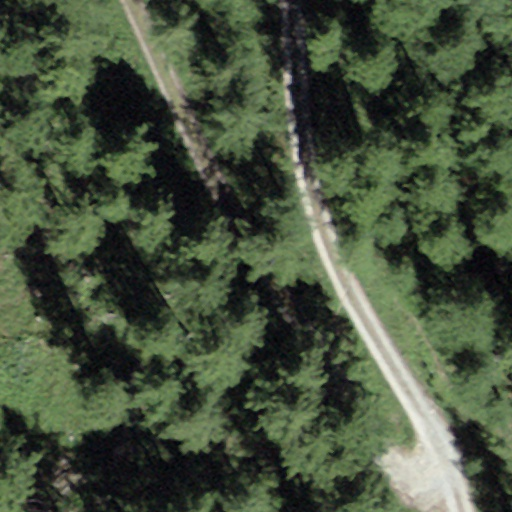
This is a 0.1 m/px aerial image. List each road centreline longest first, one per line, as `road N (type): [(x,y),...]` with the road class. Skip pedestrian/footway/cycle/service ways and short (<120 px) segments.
road 1 (track): [(113,0),(181,162),(370,480),(412,479),(429,453)]
road 2 (track): [(454,511),(327,261),(291,138),(285,0)]
